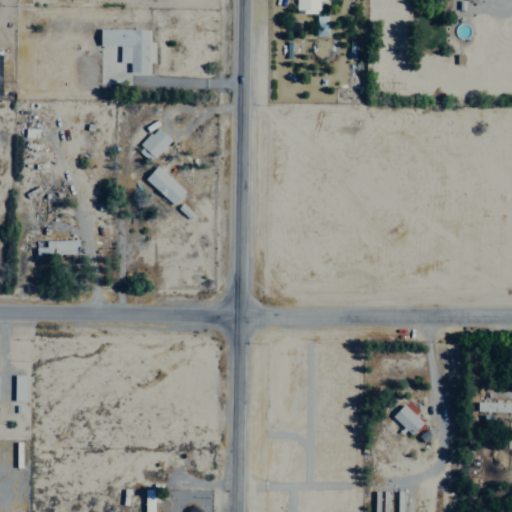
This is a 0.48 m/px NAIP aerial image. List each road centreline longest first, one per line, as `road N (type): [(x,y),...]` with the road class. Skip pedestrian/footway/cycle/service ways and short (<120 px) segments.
road 1 (tertiary): [(233,511),(238,0)]
road 2 (residential): [(0,308),(511,312)]
